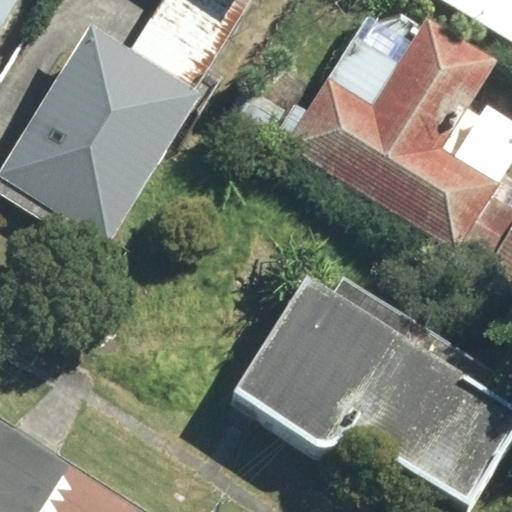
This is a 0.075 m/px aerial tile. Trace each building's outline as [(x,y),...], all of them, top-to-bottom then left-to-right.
[(0,0),(0,29),(18,0),(0,0)] [(203,0),(242,21),(253,0),(203,0)] [(511,0),(424,0),(471,27),(465,36),(511,62),(511,0)] [(312,87),(289,125),(255,104),(236,135),(302,175),(511,303),(511,201),(498,193),(511,170),(511,132),(464,103),(481,76),(391,21),(374,48),(358,38),(323,94),(312,87)] [(0,168),(0,210),(49,243),(57,230),(97,256),(189,114),(81,44),(0,168)] [(218,409),(314,471),(328,451),(421,511),(465,511),(511,440),(511,438),(293,295),(218,409)]
